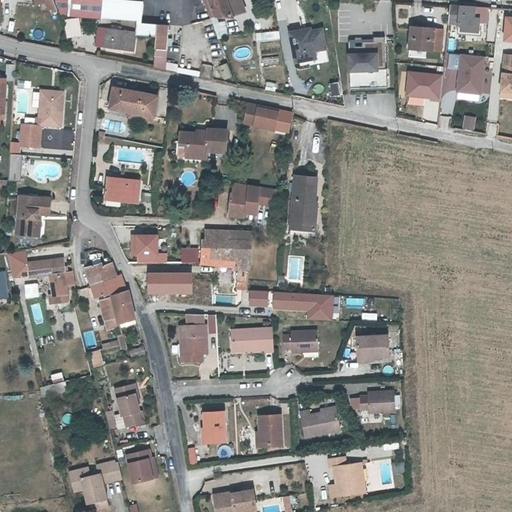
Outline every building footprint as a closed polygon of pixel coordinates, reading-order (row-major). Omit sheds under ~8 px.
[(58,0),(63,13),(74,14),(68,0),(58,0)] [(81,15),(104,17),(105,0),(68,0),(74,14),(81,15)] [(233,16),(227,0),(205,0),(212,17),(216,15),(233,16)] [(227,0),(233,16),(247,16),(240,0),(227,0)] [(488,6),(452,4),(450,23),(461,23),(460,29),(483,31),(484,22),(487,23),(488,6)] [(83,28),(81,15),(67,16),(69,29),(83,28)] [(169,49),(171,25),(139,23),(138,33),(157,35),(156,48),(158,48),(169,49)] [(108,26),(100,25),(98,43),(105,44),(108,26)] [(127,28),(123,28),(113,26),(108,26),(105,44),(105,45),(125,48),(127,28)] [(413,26),(411,48),(441,51),(444,29),(413,26)] [(137,30),(127,28),(125,48),(135,49),(137,30)] [(265,31),(266,39),(279,38),(279,30),(265,31)] [(296,62),(308,60),(307,52),(314,51),(326,49),(323,30),(304,33),(303,31),(292,33),(296,62)] [(347,88),(386,87),(385,37),(346,38),(347,88)] [(169,49),(158,48),(156,61),(168,61),(169,49)] [(307,52),(308,60),(315,59),(314,51),(307,52)] [(455,92),(488,94),(491,55),(446,52),(442,113),(453,114),(455,92)] [(511,53),(506,53),(502,89),(511,89),(511,53)] [(166,62),(164,68),(209,79),(212,66),(202,63),(201,71),(166,62)] [(222,79),(231,76),(226,62),(218,64),(222,79)] [(0,111),(4,112),(7,112),(9,77),(0,77),(0,111)] [(265,89),(273,90),(273,82),(265,81),(265,89)] [(129,110),(151,114),(153,115),(157,95),(113,86),(109,106),(129,110)] [(64,90),(41,88),(39,116),(37,116),(37,124),(41,124),(62,125),(64,90)] [(441,92),(432,91),(431,106),(439,107),(441,92)] [(279,106),(249,100),(245,119),(275,125),(279,106)] [(430,106),(428,121),(438,123),(440,107),(439,107),(431,106),(430,106)] [(151,114),(129,110),(128,115),(150,120),(151,114)] [(474,128),(475,115),(463,114),(463,128),(474,128)] [(37,124),(23,123),(22,144),(39,145),(41,124),(37,124)] [(197,154),(208,154),(208,150),(227,151),(228,129),(209,128),(209,131),(207,130),(207,131),(206,134),(198,134),(181,133),(181,144),(187,144),(187,148),(187,151),(197,151),(197,154)] [(13,142),(13,152),(21,153),(22,153),(22,147),(19,147),(20,142),(13,142)] [(21,153),(13,152),(12,169),(20,170),(21,153)] [(291,219),(315,222),(316,206),(314,206),(317,177),(295,175),(291,219)] [(109,178),(107,198),(138,201),(139,181),(109,178)] [(231,209),(246,211),(247,211),(247,200),(257,201),(258,187),(235,183),(234,193),(232,193),(231,209)] [(42,212),(43,195),(21,193),(17,232),(37,234),(39,216),(40,212),(42,212)] [(43,195),(42,212),(51,213),(52,196),(43,195)] [(315,222),(291,219),(291,227),(315,229),(315,222)] [(237,254),(237,263),(237,268),(240,267),(239,289),(250,290),(252,239),(228,238),(229,230),(218,229),(207,229),(206,238),(204,238),(203,260),(202,262),(214,262),(214,253),(237,254)] [(252,231),(229,230),(228,238),(252,239),(252,231)] [(160,256),(160,233),(131,233),(131,257),(160,256)] [(197,263),(197,248),(170,248),(170,264),(197,263)] [(214,262),(237,263),(237,254),(214,253),(214,262)] [(65,271),(64,265),(63,260),(27,265),(29,279),(50,276),(52,293),(49,294),(51,302),(61,300),(68,299),(68,297),(65,283),(75,281),(73,270),(67,271),(65,271)] [(91,284),(115,276),(111,264),(111,263),(102,265),(101,262),(85,266),(91,284)] [(5,271),(0,271),(0,297),(8,296),(5,271)] [(118,294),(126,291),(121,276),(120,274),(115,276),(91,284),(95,295),(111,291),(112,295),(113,295),(118,294)] [(113,295),(112,295),(114,305),(115,306),(117,315),(118,318),(119,323),(135,319),(129,293),(128,291),(126,291),(118,294),(113,295)] [(248,294),(245,315),(253,315),(255,295),(248,294)] [(103,307),(114,305),(112,295),(101,299),(103,307)] [(115,306),(114,305),(103,307),(106,318),(117,315),(115,306)] [(188,325),(205,324),(204,314),(187,313),(188,325)] [(188,354),(183,354),(183,362),(204,361),(204,354),(209,354),(207,324),(205,324),(188,325),(186,325),(188,354)] [(274,350),(273,326),(233,328),(234,350),(266,348),(266,351),(274,350)] [(284,348),(292,348),(292,351),(320,350),(319,329),(292,330),(291,334),(284,334),(284,348)] [(124,336),(108,340),(106,332),(101,334),(105,351),(126,346),(124,336)] [(358,357),(381,356),(390,355),(388,335),(357,336),(358,357)] [(144,347),(132,349),(133,355),(145,354),(144,347)] [(90,351),(92,364),(103,363),(101,349),(90,351)] [(68,391),(66,382),(41,389),(43,398),(68,391)] [(122,414),(123,416),(125,415),(127,426),(137,424),(137,425),(146,423),(143,410),(140,411),(133,384),(116,389),(122,414)] [(396,410),(396,390),(368,391),(369,395),(360,395),(361,409),(369,409),(369,411),(396,410)] [(336,407),(321,410),(310,413),(309,408),(300,410),(302,420),(315,419),(338,416),(336,407)] [(205,432),(225,430),(224,409),(204,410),(204,422),(205,432)] [(111,428),(116,427),(111,410),(106,411),(111,428)] [(125,415),(123,416),(122,414),(116,415),(120,428),(127,426),(125,415)] [(260,430),(261,445),(283,444),(281,414),(260,414),(260,430)] [(340,426),(338,416),(315,419),(302,420),(306,434),(340,426)] [(205,432),(205,441),(226,440),(225,430),(205,432)] [(190,465),(198,463),(194,447),(187,448),(190,465)] [(150,461),(153,460),(151,451),(129,456),(135,483),(154,479),(150,461)] [(206,453),(197,454),(198,462),(207,460),(206,453)] [(339,488),(339,494),(367,489),(366,483),(363,467),(362,461),(347,463),(346,455),(330,458),(331,466),(335,465),(336,472),(337,482),(339,488)] [(150,461),(154,479),(160,477),(155,459),(153,460),(150,461)] [(392,462),(393,473),(401,472),(401,462),(392,462)] [(94,484),(93,480),(92,475),(76,479),(74,480),(79,498),(80,498),(89,496),(92,509),(93,511),(111,511),(110,505),(106,491),(126,487),(122,469),(120,469),(119,468),(102,472),(103,477),(104,481),(94,484)] [(339,488),(337,482),(330,483),(331,490),(331,495),(339,494),(339,488)] [(219,511),(218,511),(233,511),(237,511),(258,507),(257,504),(254,488),(233,492),(233,493),(227,495),(227,492),(215,494),(219,511)] [(293,511),(293,495),(282,495),(282,511),(293,511)]
